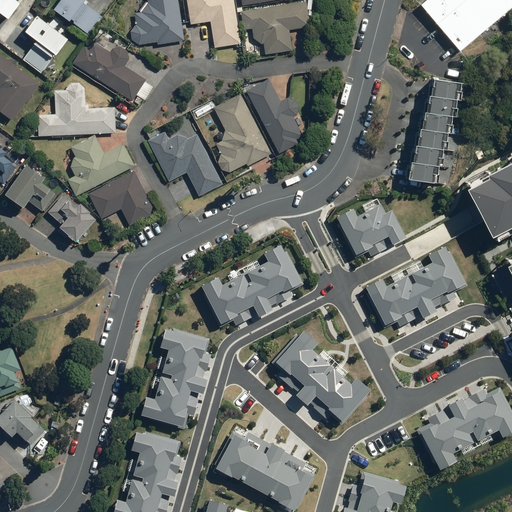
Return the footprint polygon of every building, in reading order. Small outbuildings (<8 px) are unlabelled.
[(24,1),(23,0),(0,0),(0,17),(5,11),(13,16),(24,1)] [(89,0),(64,0),(58,9),(78,23),(91,33),(105,13),(92,4),(88,1),(89,0)] [(146,0),(146,2),(137,14),(134,15),(135,26),(134,26),(133,27),(132,28),(131,29),(131,30),(130,31),(130,32),(130,33),(130,34),(130,35),(130,36),(130,37),(130,38),(131,39),(131,40),(132,41),(133,42),(134,43),(135,43),(136,44),(137,44),(138,44),(138,47),(156,44),(156,46),(182,42),(176,0),(146,0)] [(184,0),(188,26),(208,23),(212,48),(238,44),(231,0),(184,0)] [(236,0),(238,8),(288,0),(236,0)] [(511,0),(425,0),(420,4),(460,52),(511,5),(511,0)] [(250,31),(252,43),(261,42),(261,45),(263,55),(291,51),(287,31),(308,27),(304,2),(239,13),(242,32),(250,31)] [(73,37),(41,14),(30,29),(41,37),(26,58),(43,71),(58,51),(61,53),(73,37)] [(116,47),(115,47),(113,51),(97,41),(91,49),(86,46),(75,62),(134,101),(149,79),(127,64),(131,58),(131,57),(131,56),(131,55),(131,54),(130,53),(130,52),(130,51),(129,51),(129,50),(128,50),(128,49),(127,48),(126,48),(126,47),(125,47),(124,46),(123,46),(122,46),(121,46),(120,46),(119,46),(118,46),(117,46),(116,47)] [(0,108),(15,120),(42,83),(43,82),(1,51),(0,52),(0,85),(2,87),(0,90),(0,108)] [(270,77),(248,89),(281,152),(300,142),(297,135),(304,131),(296,116),(300,113),(301,112),(301,111),(301,110),(302,110),(302,109),(302,108),(302,107),(302,106),(302,105),(301,104),(301,103),(301,102),(300,102),(300,101),(299,100),(298,99),(297,98),(296,97),(295,97),(294,97),(293,96),(292,96),(291,96),(283,100),(270,77)] [(431,79),(428,95),(451,99),(453,99),(456,82),(431,79)] [(39,113),(41,135),(118,131),(117,105),(91,106),(91,103),(87,103),(86,87),(57,88),(58,112),(39,113)] [(216,106),(228,128),(224,140),(220,143),(224,151),(224,152),(223,153),(222,153),(222,154),(221,155),(221,156),(220,157),(220,158),(220,159),(220,160),(220,161),(220,162),(220,163),(221,164),(221,165),(222,166),(222,167),(223,167),(223,168),(224,169),(225,169),(226,169),(226,170),(227,170),(228,170),(229,171),(230,171),(231,171),(232,171),(233,170),(234,170),(250,162),(251,164),(274,153),(243,92),(216,106)] [(426,95),(424,112),(447,115),(449,115),(451,99),(428,95),(426,95)] [(422,112),(420,129),(443,132),(445,132),(447,115),(424,112),(422,112)] [(418,128),(415,145),(439,148),(440,149),(443,132),(420,129),(418,128)] [(189,136),(179,132),(170,137),(166,130),(150,138),(171,180),(189,171),(201,195),(225,183),(199,134),(190,138),(189,136)] [(78,155),(73,167),(77,175),(70,179),(78,195),(137,165),(126,143),(107,152),(98,133),(73,146),(78,155)] [(11,150),(0,142),(0,178),(7,184),(21,164),(8,154),(11,150)] [(414,145),(411,162),(434,165),(436,165),(439,148),(415,145),(414,145)] [(409,161),(407,178),(432,182),(434,165),(411,162),(409,161)] [(31,163),(11,192),(29,204),(39,189),(49,195),(55,186),(46,180),(49,175),(31,163)] [(511,163),(451,195),(477,246),(511,228),(511,259),(490,271),(507,305),(511,303),(511,329),(505,333),(511,346),(511,163)] [(132,225),(153,214),(154,205),(137,170),(91,192),(104,218),(124,209),(132,225)] [(69,194),(52,210),(58,217),(68,207),(75,214),(65,224),(79,238),(101,216),(86,202),(81,206),(69,194)] [(389,251),(407,241),(388,207),(381,211),(377,203),(352,217),(350,213),(329,224),(349,262),(385,243),(389,251)] [(306,280),(287,242),(268,251),(272,258),(226,281),(222,274),(205,282),(225,321),(243,312),(242,310),(258,302),(263,314),(278,307),(271,295),(288,286),(289,289),(306,280)] [(459,288),(444,256),(363,296),(379,329),(396,320),(394,317),(411,308),(418,322),(432,315),(426,301),(440,294),(441,296),(459,288)] [(212,336),(171,324),(165,344),(173,346),(159,395),(151,393),(146,411),(188,423),(193,404),(191,403),(196,386),(208,390),(213,375),(200,371),(205,353),(207,354),(212,336)] [(337,426),(365,393),(349,380),(344,386),(305,353),(311,346),(296,333),(267,366),(283,380),(284,378),(298,389),(289,399),(301,409),(310,399),(324,411),(322,413),(337,426)] [(17,344),(0,351),(0,391),(2,396),(23,387),(20,379),(24,377),(21,368),(26,366),(17,344)] [(511,413),(498,385),(482,393),(479,387),(436,407),(438,411),(427,416),(423,418),(425,422),(409,430),(429,472),(460,457),(458,453),(487,439),(488,442),(511,430),(511,413)] [(0,415),(0,418),(17,435),(21,431),(30,440),(47,424),(19,396),(0,415)] [(318,467),(302,458),(305,452),(264,429),(262,433),(252,427),(248,424),(245,429),(230,420),(207,460),(237,477),(239,473),(266,489),(265,492),(294,508),(318,467)] [(183,439),(141,427),(135,447),(143,449),(129,498),(121,496),(116,511),(161,511),(163,507),(161,506),(166,489),(179,493),(183,478),(170,474),(175,456),(177,457),(183,439)] [(398,483),(363,473),(359,490),(390,498),(393,499),(398,483)] [(387,511),(390,498),(359,490),(351,488),(348,500),(351,501),(387,511)] [(511,494),(491,490),(488,503),(511,507),(511,494)] [(482,496),(462,504),(465,511),(486,511),(484,506),(486,505),(482,496)] [(222,511),(224,504),(205,500),(201,511),(222,511)] [(387,511),(351,501),(348,510),(353,511),(386,511),(387,511)]
